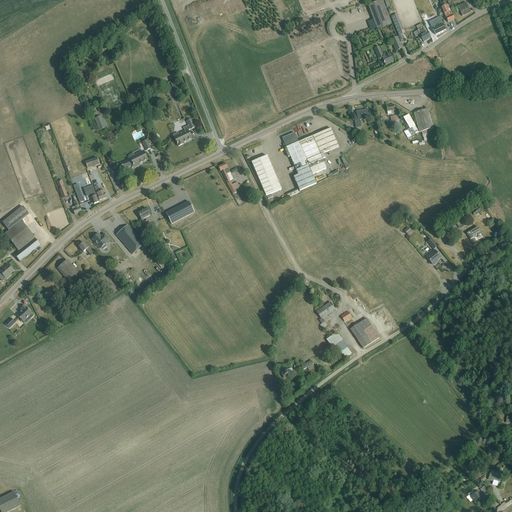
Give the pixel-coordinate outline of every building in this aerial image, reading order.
[(372,31),(378,30),(392,24),(384,0),(369,6),(375,21),(369,23),(372,31)] [(443,0),(440,1),(441,4),(440,5),(448,22),(454,20),(448,5),(447,6),(446,2),(445,2),(444,0),(443,0)] [(421,4),(422,12),(433,9),(432,2),(421,4)] [(462,5),(456,8),(458,13),(461,12),(463,17),(471,13),(468,5),(467,3),(462,5)] [(404,33),(397,14),(391,17),(398,35),(401,34),(404,33)] [(433,21),(430,23),(436,35),(445,30),(442,25),(439,18),(433,21)] [(430,39),(424,27),(423,25),(418,28),(419,30),(418,31),(424,42),(430,39)] [(396,37),(391,40),(396,51),(401,49),(396,37)] [(394,62),(390,55),(384,57),(379,47),(374,50),(379,61),(383,59),(386,66),(394,62)] [(79,71),(77,74),(75,76),(81,81),(82,80),(85,76),(79,71)] [(177,81),(171,84),(175,92),(181,89),(177,81)] [(386,106),(388,114),(395,113),(394,105),(386,106)] [(428,108),(414,112),(419,132),(434,128),(428,108)] [(360,120),(369,119),(367,110),(356,112),(357,116),(353,116),(356,129),(361,128),(360,120)] [(408,130),(412,136),(419,132),(409,114),(404,117),(410,128),(408,130)] [(178,133),(173,135),(179,147),(184,144),(183,144),(192,139),(188,131),(191,129),(195,128),(191,120),(187,122),(189,126),(184,128),(186,132),(179,135),(178,133)] [(284,149),(288,158),(290,157),(298,175),(293,177),(299,191),(316,184),(312,175),(326,169),(320,155),(339,147),(331,129),(298,143),(294,133),(282,138),(286,148),(284,149)] [(128,161),(121,164),(121,165),(123,169),(124,170),(131,166),(133,165),(134,168),(139,165),(139,164),(148,160),(144,152),(135,156),(130,159),(131,160),(128,161)] [(267,156),(251,163),(266,197),(281,190),(267,156)] [(97,158),(86,163),(88,169),(100,165),(97,158)] [(221,171),(224,179),(226,183),(231,180),(232,178),(225,165),(218,168),(220,172),(221,171)] [(62,180),(57,182),(58,186),(60,190),(59,190),(61,195),(63,199),(67,197),(66,193),(64,188),(63,187),(63,185),(64,185),(63,183),(62,180)] [(231,182),(227,184),(233,195),(236,193),(231,182)] [(92,186),(84,189),(87,197),(91,196),(94,204),(99,202),(94,189),(92,186)] [(95,188),(100,200),(106,198),(105,194),(106,194),(105,191),(100,193),(98,187),(95,188)] [(75,216),(82,213),(75,197),(73,198),(75,202),(74,203),(76,207),(72,209),(75,216)] [(189,202),(166,214),(172,225),(195,213),(189,202)] [(9,231),(21,221),(29,215),(22,207),(2,223),(9,231)] [(140,220),(145,230),(150,227),(147,223),(146,224),(143,219),(150,215),(146,208),(138,212),(141,219),(140,220)] [(14,255),(20,262),(41,245),(21,221),(9,231),(5,235),(18,252),(14,255)] [(128,226),(116,236),(133,255),(144,245),(128,226)] [(408,227),(404,231),(408,236),(412,233),(408,227)] [(478,227),(466,234),(473,245),(476,243),(472,236),(477,233),(478,235),(481,233),(478,227)] [(153,234),(149,228),(145,230),(148,237),(153,234)] [(99,234),(92,240),(95,243),(94,244),(97,247),(98,246),(100,249),(102,248),(103,250),(107,247),(105,245),(107,244),(106,243),(110,240),(105,234),(101,237),(99,234)] [(428,243),(433,250),(437,247),(431,240),(428,243)] [(86,249),(90,253),(91,255),(94,252),(88,245),(86,246),(84,243),(79,247),(83,252),(86,249)] [(436,261),(440,258),(434,251),(429,255),(430,255),(427,258),(433,265),(436,262),(436,261)] [(58,269),(67,281),(78,273),(68,261),(58,269)] [(0,279),(2,282),(5,279),(6,279),(10,276),(9,275),(13,271),(8,265),(0,271),(0,279)] [(322,318),(335,310),(330,303),(316,312),(321,319),(319,320),(322,324),(325,322),(322,318)] [(21,309),(23,311),(17,316),(21,320),(21,321),(21,322),(23,322),(29,317),(31,319),(34,316),(24,306),(21,309)] [(341,317),(345,322),(352,317),(349,312),(341,317)] [(5,325),(9,329),(15,323),(11,319),(5,325)] [(367,319),(358,325),(351,330),(363,349),(379,338),(367,319)] [(337,355),(341,352),(346,359),(351,354),(342,342),(342,341),(336,333),(326,340),(337,355)] [(311,361),(301,367),(303,370),(313,365),(311,361)] [(305,370),(307,373),(317,367),(315,364),(305,370)] [(491,470),(488,480),(493,482),(492,485),(497,487),(498,483),(499,484),(500,478),(496,476),(497,472),(491,470)] [(475,494),(472,491),(468,495),(475,503),(482,497),(478,492),(475,494)] [(0,499),(0,509),(1,511),(8,511),(21,506),(14,492),(0,499)]
